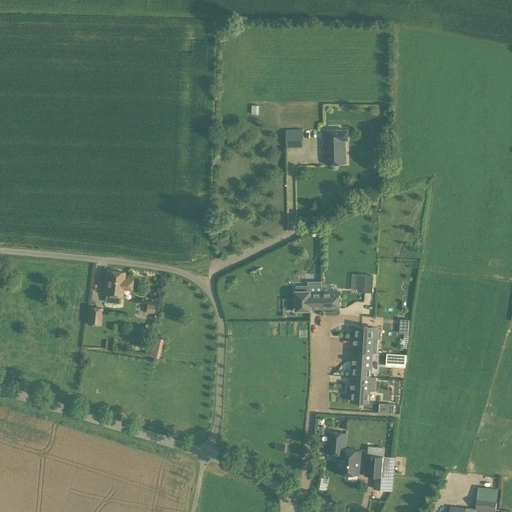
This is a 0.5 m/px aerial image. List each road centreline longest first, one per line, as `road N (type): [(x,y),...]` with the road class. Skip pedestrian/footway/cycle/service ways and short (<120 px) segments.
road 1 (unclassified): [(209,454),(222,322),(208,289),(183,269),(0,248)]
road 2 (unclassified): [(209,454),(0,389)]
